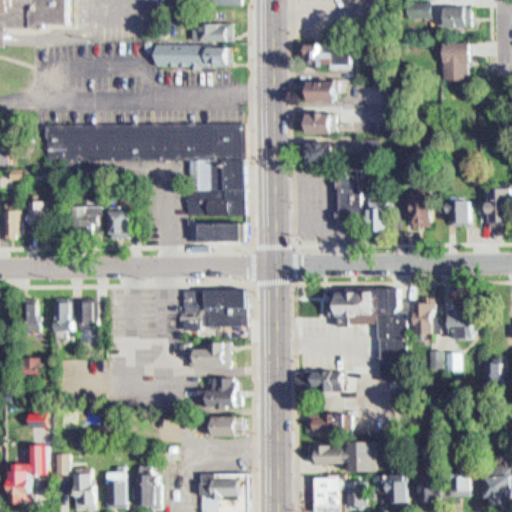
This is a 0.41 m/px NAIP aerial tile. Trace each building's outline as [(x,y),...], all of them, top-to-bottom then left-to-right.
[(0,0),(74,0),(74,19),(48,19),(48,24),(9,23),(9,47),(0,46),(0,0)] [(478,27),(478,6),(451,6),(451,27),(478,27)] [(151,39),(169,39),(169,20),(151,20),(151,39)] [(189,31),(228,32),(228,53),(189,52),(189,31)] [(478,42),(450,42),(450,77),(477,77),(478,42)] [(312,44),(312,65),(359,65),(359,44),(312,44)] [(154,54),(230,56),(230,82),(153,80),(154,54)] [(304,57),(335,57),(335,77),(304,77),(304,57)] [(309,81),(309,100),(347,100),(347,81),(309,81)] [(307,93),(333,93),(333,110),(307,110),(307,93)] [(343,133),(343,113),(309,113),(309,133),(343,133)] [(47,122),(47,158),(251,158),(251,123),(47,122)] [(306,125),(335,125),(335,146),(306,145),(306,125)] [(15,141),(0,141),(0,164),(15,164),(15,141)] [(344,142),(315,142),(315,164),(344,164),(344,142)] [(306,154),(335,155),(334,174),(306,174),(306,154)] [(410,174),(427,174),(427,154),(410,154),(410,174)] [(219,162),(250,162),(251,218),(190,219),(190,202),(219,201),(219,162)] [(345,221),(345,165),(371,165),(371,221),(345,221)] [(496,226),(511,225),(511,188),(496,188),(496,226)] [(417,225),(442,225),(442,191),(417,191),(417,225)] [(34,197),(34,228),(55,228),(55,197),(34,197)] [(478,225),(478,200),(457,200),(457,225),(478,225)] [(84,229),(109,229),(109,203),(84,203),(84,229)] [(139,239),(139,204),(117,204),(117,239),(139,239)] [(8,235),(27,235),(27,207),(8,207),(8,235)] [(27,214),(40,215),(40,227),(27,227),(27,214)] [(375,215),(390,215),(390,242),(375,241),(375,215)] [(126,244),(107,244),(107,216),(126,216),(126,244)] [(2,217),(18,217),(19,244),(3,244),(2,217)] [(72,217),(99,217),(99,226),(85,226),(85,242),(72,242),(72,217)] [(186,221),(251,220),(251,239),(186,240),(186,221)] [(384,376),(413,375),(412,308),(404,308),(403,285),(335,286),(336,311),(343,311),(343,320),(384,320),(384,376)] [(186,287),(251,288),(251,323),(186,323),(186,287)] [(29,297),(29,329),(46,329),(45,297),(29,297)] [(86,298),(86,338),(103,338),(103,298),(86,298)] [(62,328),(80,328),(80,299),(62,299),(62,328)] [(443,300),(422,300),(422,330),(443,330),(443,300)] [(455,335),(480,335),(480,302),(455,302),(455,335)] [(53,314),(70,314),(70,333),(53,333),(53,314)] [(77,314),(91,314),(92,352),(77,353),(77,314)] [(21,315),(32,315),(32,324),(34,324),(34,333),(21,333),(21,315)] [(183,340),(195,339),(195,345),(219,345),(219,337),(235,336),(235,362),(194,363),(194,353),(183,354),(183,340)] [(46,355),(35,357),(36,369),(47,368),(46,355)] [(507,361),(488,361),(488,385),(507,385),(507,361)] [(302,366),(350,365),(351,393),(303,394),(302,366)] [(211,374),(242,374),(242,402),(214,402),(214,394),(203,394),(203,386),(210,386),(211,374)] [(232,406),(232,420),(204,420),(204,406),(232,406)] [(314,411),(359,409),(359,432),(315,433),(314,411)] [(27,422),(45,422),(45,437),(27,437),(27,422)] [(210,423),(234,423),(234,437),(210,437),(210,423)] [(318,440),(317,465),(386,466),(386,441),(318,440)] [(62,451),(62,473),(74,473),(74,451),(62,451)] [(31,455),(46,455),(46,487),(31,486),(30,511),(10,511),(10,504),(7,504),(8,481),(13,481),(13,474),(31,474),(31,455)] [(167,456),(176,456),(176,464),(167,464),(167,456)] [(145,460),(145,506),(169,506),(170,460),(145,460)] [(55,464),(67,463),(67,484),(55,484),(55,464)] [(478,465),(461,465),(462,488),(479,488),(478,465)] [(511,466),(511,504),(493,504),(493,475),(503,475),(503,466),(511,466)] [(429,498),(451,499),(451,468),(430,467),(429,498)] [(393,502),(414,502),(414,471),(393,471),(393,502)] [(306,511),(347,511),(346,474),(318,474),(319,499),(306,499),(306,511)] [(353,504),(373,504),(373,479),(353,479),(353,504)] [(107,511),(107,482),(126,482),(126,511),(107,511)] [(246,483),(246,511),(201,511),(201,483),(246,483)] [(73,484),(90,484),(90,508),(73,509),(73,484)] [(138,511),(138,486),(153,486),(153,492),(156,492),(156,511),(138,511)]
